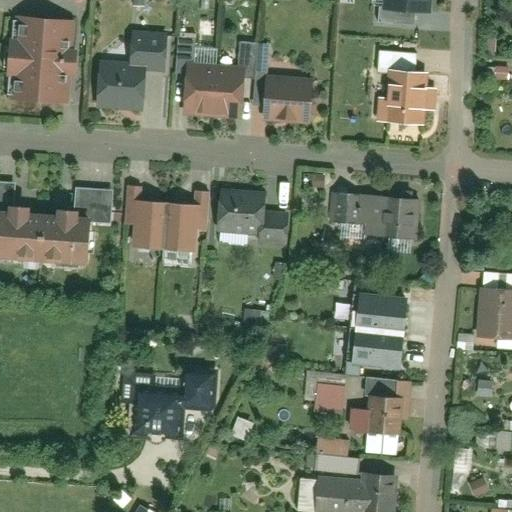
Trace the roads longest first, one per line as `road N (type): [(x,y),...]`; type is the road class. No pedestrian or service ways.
road 1 (residential): [(0,150),(457,171)]
road 2 (residential): [(457,171),(425,511)]
road 3 (residential): [(461,0),(457,171)]
